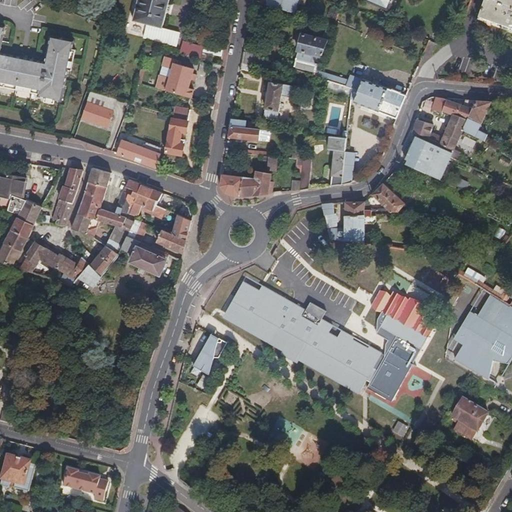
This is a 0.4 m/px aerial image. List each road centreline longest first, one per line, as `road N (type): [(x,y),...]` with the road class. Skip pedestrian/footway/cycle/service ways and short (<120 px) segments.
road 1 (tertiary): [(136,464),(185,293),(229,251)]
road 2 (tertiary): [(417,92),(370,179),(352,192),(286,202),(257,221)]
road 3 (residential): [(0,139),(120,165),(209,198)]
road 4 (residential): [(209,198),(244,0)]
road 5 (residential): [(0,429),(136,464)]
road 6 (unknown): [(108,162),(138,36)]
